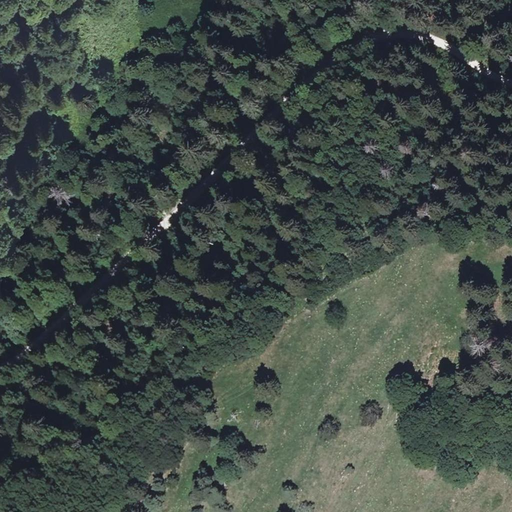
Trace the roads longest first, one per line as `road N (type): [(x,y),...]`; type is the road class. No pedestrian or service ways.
road 1 (track): [(0,370),(359,41),(421,35),(511,81)]
road 2 (track): [(0,503),(145,430),(216,361),(247,347),(262,354),(259,375),(226,389),(154,459),(124,511)]
